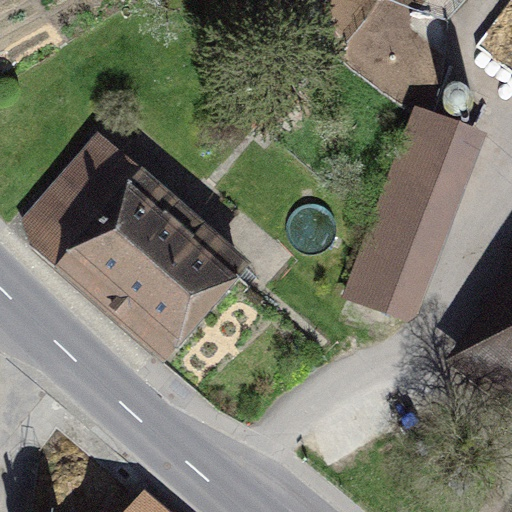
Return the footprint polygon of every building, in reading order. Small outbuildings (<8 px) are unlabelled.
[(280,70),(242,112),(263,131),(301,89),(280,70)] [(411,321),(480,134),(411,109),(342,296),(411,321)] [(161,359),(245,262),(96,134),(12,231),(161,359)] [(511,264),(440,357),(511,411),(511,264)] [(163,511),(139,491),(120,511),(163,511)]
